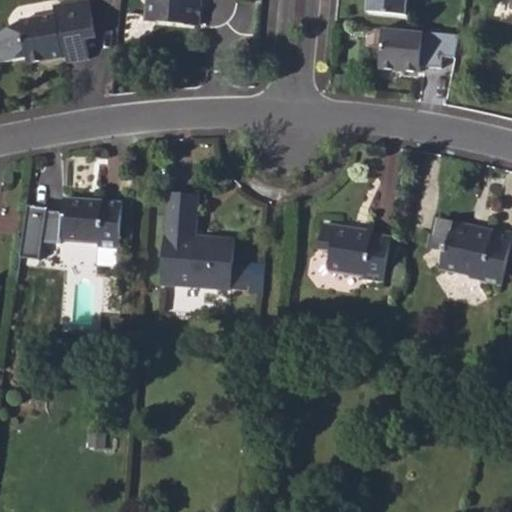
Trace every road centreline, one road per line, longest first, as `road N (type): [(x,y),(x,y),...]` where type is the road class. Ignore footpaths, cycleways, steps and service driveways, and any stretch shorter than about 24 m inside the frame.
road 1 (residential): [(0,144),(153,120),(287,125)]
road 2 (residential): [(287,125),(462,135),(511,149)]
road 3 (residential): [(298,0),(287,125)]
